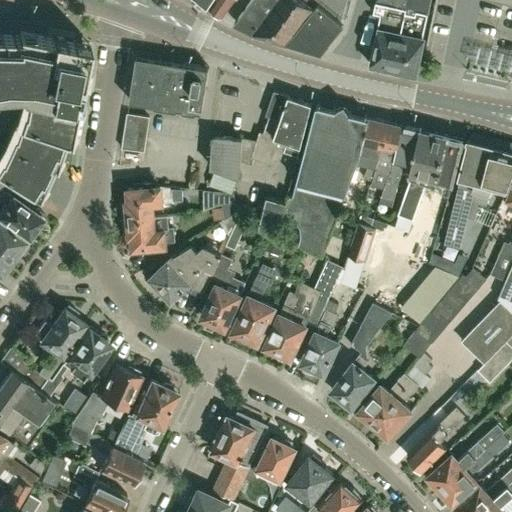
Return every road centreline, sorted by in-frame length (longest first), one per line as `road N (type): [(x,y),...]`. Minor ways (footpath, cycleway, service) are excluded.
road 1 (tertiary): [(511,118),(296,69),(211,39)]
road 2 (residential): [(408,511),(317,416),(259,377),(202,356)]
road 3 (residential): [(89,213),(125,12)]
road 4 (residential): [(138,511),(202,356)]
road 5 (residential): [(202,356),(135,317),(93,265)]
